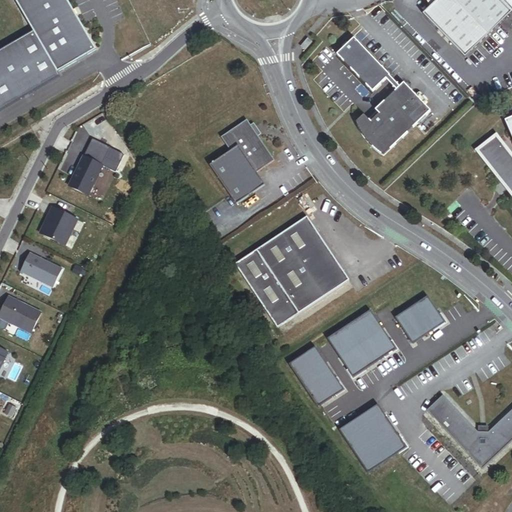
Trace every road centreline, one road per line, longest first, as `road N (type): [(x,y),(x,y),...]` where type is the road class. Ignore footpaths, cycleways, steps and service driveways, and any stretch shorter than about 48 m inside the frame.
road 1 (tertiary): [(511,310),(342,181),(305,127),(278,58)]
road 2 (residential): [(229,11),(60,123),(0,243)]
road 3 (unknown): [(108,52),(0,122)]
